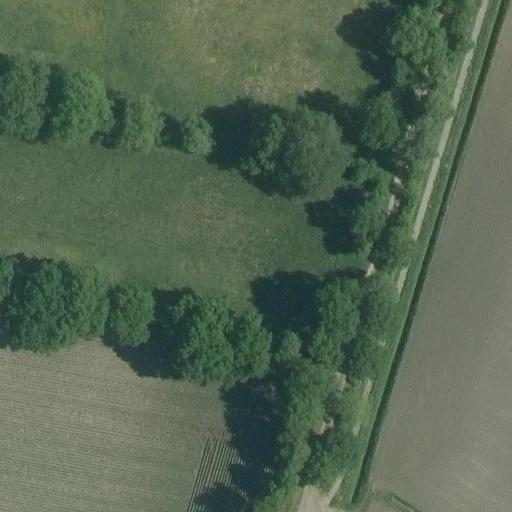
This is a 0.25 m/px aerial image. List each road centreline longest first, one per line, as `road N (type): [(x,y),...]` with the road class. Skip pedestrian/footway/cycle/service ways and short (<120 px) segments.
road 1 (track): [(345,354),(449,0)]
road 2 (track): [(304,509),(345,354)]
